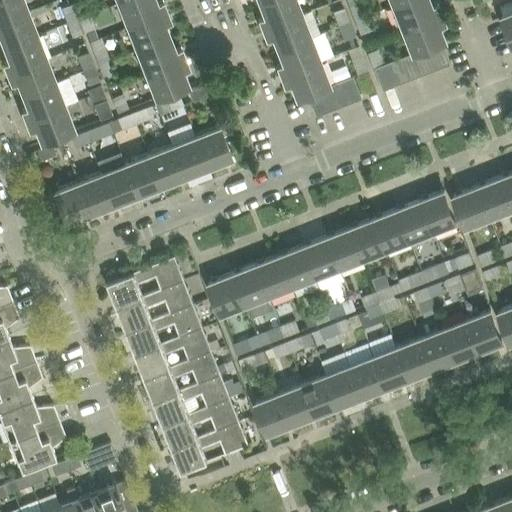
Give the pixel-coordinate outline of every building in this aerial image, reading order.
[(0,0),(0,21),(25,12),(21,2),(25,0),(0,0)] [(80,0),(75,2),(73,3),(78,17),(89,13),(83,0),(80,0)] [(156,0),(123,0),(120,1),(125,15),(129,14),(133,23),(167,10),(164,0),(158,2),(156,0)] [(266,15),(260,17),(264,27),(298,14),(295,4),(299,2),(297,0),(263,0),(260,1),(266,15)] [(361,0),(350,5),(355,19),(366,15),(361,0)] [(401,0),(393,3),(403,27),(441,12),(437,2),(431,4),(429,0),(401,0)] [(70,4),(62,7),(68,21),(78,17),(73,3),(70,4)] [(344,7),(334,11),(339,25),(350,21),(344,7)] [(137,33),(133,35),(138,48),(171,35),(166,22),(171,20),(167,10),(133,23),(137,33)] [(0,21),(0,32),(6,46),(38,33),(33,20),(29,21),(25,12),(0,21)] [(274,35),(279,48),(311,36),(302,12),(298,14),(264,27),(268,37),(274,35)] [(410,35),(406,36),(412,51),(414,50),(427,45),(441,40),(445,38),(439,24),(445,21),(441,12),(407,25),(410,35)] [(89,13),(78,17),(84,31),(86,30),(94,27),(89,13)] [(366,15),(355,19),(361,33),(372,29),(366,15)] [(78,17),(68,21),(73,35),(81,32),(84,31),(78,17)] [(350,21),(339,25),(345,39),(355,35),(350,21)] [(11,60),(5,62),(9,72),(43,59),(39,49),(43,47),(38,33),(6,46),(11,60)] [(171,35),(138,48),(144,62),(148,60),(151,70),(186,57),(182,47),(176,49),(171,35)] [(101,36),(90,41),(99,63),(110,59),(101,36)] [(278,64),(282,74),(317,61),(321,59),(311,36),(279,48),(284,62),(278,64)] [(441,40),(427,45),(436,67),(449,62),(441,40)] [(427,45),(414,50),(423,72),(436,67),(427,45)] [(384,62),(378,48),(368,52),(374,66),(384,62)] [(414,50),(412,51),(400,55),(409,78),(423,72),(414,50)] [(88,51),(78,55),(83,69),(94,65),(88,51)] [(352,58),(358,72),(368,68),(362,54),(352,58)] [(400,55),(387,61),(396,83),(409,78),(400,55)] [(151,70),(147,72),(157,96),(171,90),(189,83),(184,69),(190,66),(186,57),(151,70)] [(43,59),(9,72),(13,82),(19,80),(24,93),(56,81),(51,67),(47,68),(43,59)] [(110,59),(99,63),(105,77),(116,73),(110,59)] [(317,61),(282,74),(286,84),(292,82),(297,96),(308,92),(319,87),(330,83),(324,69),(320,70),(317,61)] [(387,61),(384,62),(374,66),(382,88),(396,83),(387,61)] [(94,65),(83,69),(89,83),(100,79),(94,65)] [(353,74),(341,79),(350,101),(361,96),(353,74)] [(341,79),(330,83),(339,105),(350,101),(341,79)] [(29,107),(23,109),(27,119),(62,106),(58,96),(62,94),(56,81),(24,93),(29,107)] [(330,83),(319,87),(328,110),(339,105),(330,83)] [(101,84),(89,89),(100,118),(113,113),(101,84)] [(208,94),(204,84),(189,89),(193,99),(208,94)] [(319,87),(308,92),(317,114),(328,110),(319,87)] [(123,92),(112,97),(118,111),(129,107),(129,106),(123,92)] [(179,93),(165,99),(169,109),(183,104),(179,93)] [(62,106),(27,119),(31,129),(37,126),(42,140),(61,133),(75,128),(69,114),(65,115),(62,106)] [(146,106),(132,111),(137,122),(151,117),(146,106)] [(119,116),(123,128),(137,122),(132,111),(119,116)] [(100,124),(86,130),(90,141),(104,135),(100,124)] [(220,124),(197,133),(210,164),(232,155),(220,124)] [(86,130),(71,135),(76,146),(90,141),(86,130)] [(197,133),(173,143),(186,174),(210,164),(197,133)] [(39,149),(43,159),(57,153),(53,143),(39,149)] [(173,143),(150,152),(162,183),(186,174),(173,143)] [(121,149),(97,158),(102,171),(114,202),(138,192),(126,161),(121,149)] [(150,152),(126,161),(138,192),(162,183),(150,152)] [(511,170),(503,174),(511,197),(511,170)] [(102,171),(79,180),(91,211),(114,202),(102,171)] [(511,197),(503,174),(479,184),(491,215),(511,207),(511,197)] [(91,211),(79,180),(54,189),(67,220),(91,211)] [(491,215),(479,184),(454,193),(467,225),(491,215)] [(446,188),(423,197),(435,229),(458,220),(446,188)] [(423,197),(400,206),(412,238),(435,229),(423,197)] [(400,206),(376,215),(388,247),(412,238),(400,206)] [(376,215),(353,225),(365,256),(388,247),(376,215)] [(353,225),(330,234),(342,265),(365,256),(353,225)] [(330,234),(305,243),(318,274),(342,265),(330,234)] [(511,240),(502,244),(506,255),(511,252),(511,240)] [(305,243),(282,252),(294,284),(318,274),(305,243)] [(493,248),(478,254),(482,264),(497,258),(493,248)] [(470,251),(456,256),(460,267),(474,261),(470,251)] [(282,252),(258,261),(271,293),(294,284),(282,252)] [(109,281),(118,304),(144,293),(139,281),(157,274),(162,286),(185,277),(176,254),(109,281)] [(258,261),(235,270),(247,302),(251,313),(275,304),(271,293),(258,261)] [(439,262),(424,268),(428,279),(443,274),(439,262)] [(499,263),(484,269),(488,280),(503,274),(499,263)] [(476,266),(452,275),(458,290),(467,286),(468,290),(483,284),(476,266)] [(424,268),(408,274),(413,285),(428,279),(424,268)] [(247,302),(235,270),(210,280),(222,312),(247,302)] [(452,275),(447,277),(453,292),(458,290),(452,275)] [(118,304),(128,328),(154,318),(149,304),(167,298),(172,311),(195,301),(185,277),(162,286),(163,287),(145,294),(144,293),(118,304)] [(444,278),(430,284),(434,295),(448,289),(444,278)] [(400,280),(377,290),(381,300),(396,294),(395,292),(399,290),(404,289),(400,280)] [(0,305),(13,300),(7,284),(0,284),(0,305)] [(434,295),(430,284),(414,290),(419,301),(434,295)] [(377,290),(363,295),(366,304),(367,305),(381,300),(377,290)] [(396,294),(381,300),(385,311),(404,303),(401,295),(396,294)] [(0,338),(9,335),(5,325),(19,316),(13,300),(0,305),(0,338)] [(344,300),(330,305),(334,316),(348,311),(344,300)] [(381,300),(367,305),(371,317),(385,311),(381,300)] [(128,328),(137,350),(163,340),(158,328),(176,321),(181,333),(204,324),(195,301),(172,311),(154,318),(128,328)] [(511,340),(511,304),(500,309),(511,341),(511,340)] [(334,316),(330,305),(314,311),(319,322),(334,316)] [(492,307),(469,316),(482,348),(505,339),(492,307)] [(351,315),(335,322),(339,332),(355,325),(351,315)] [(469,316),(446,325),(458,357),(482,348),(469,316)] [(297,317),(282,323),(287,334),(301,328),(297,317)] [(335,322),(321,327),(325,337),(339,332),(335,322)] [(287,334),(282,323),(267,329),(272,340),(287,334)] [(137,350),(146,375),(172,365),(167,351),(185,344),(190,358),(213,349),(204,324),(181,333),(181,334),(163,342),(163,340),(137,350)] [(446,325),(423,335),(435,366),(458,357),(446,325)] [(302,334),(289,340),(293,350),(306,344),(302,334)] [(0,374),(37,360),(31,344),(13,345),(9,335),(0,338),(0,374)] [(423,335),(398,344),(410,376),(435,366),(423,335)] [(254,347),(250,336),(234,342),(238,353),(254,347)] [(289,340),(275,345),(279,355),(293,350),(289,340)] [(398,344),(376,353),(388,385),(410,376),(398,344)] [(268,359),(264,348),(240,357),(244,369),(268,359)] [(146,375),(155,398),(181,387),(176,375),(194,368),(199,380),(222,371),(213,349),(190,358),(172,365),(146,375)] [(346,350),(323,359),(328,372),(340,403),(364,394),(351,362),(346,350)] [(376,353),(351,362),(364,394),(388,385),(376,353)] [(37,360),(0,374),(0,392),(5,405),(32,395),(28,385),(43,375),(37,360)] [(155,398),(164,421),(190,411),(185,398),(203,391),(208,404),(231,395),(222,371),(199,380),(199,381),(182,388),(181,387),(155,398)] [(328,372),(305,381),(317,412),(340,403),(328,372)] [(234,377),(226,380),(231,395),(240,391),(234,377)] [(305,381),(281,390),(293,421),(317,412),(305,381)] [(293,421),(281,390),(257,399),(269,431),(293,421)] [(5,405),(0,407),(0,412),(3,420),(10,418),(17,436),(60,419),(54,404),(36,405),(32,395),(5,405)] [(164,421),(173,445),(200,435),(195,422),(212,415),(217,428),(241,419),(231,395),(208,404),(209,405),(191,412),(190,411),(164,421)] [(24,453),(17,456),(22,468),(37,462),(56,455),(52,445),(66,435),(60,419),(17,436),(24,453)] [(200,435),(173,445),(183,469),(209,459),(204,445),(222,438),(227,452),(241,446),(250,443),(241,419),(217,428),(218,429),(200,435)] [(111,440),(85,450),(83,451),(88,464),(116,453),(111,440)] [(241,446),(227,452),(231,462),(246,457),(241,446)] [(77,453),(64,458),(68,469),(81,464),(77,453)] [(68,469),(64,458),(51,464),(55,474),(68,469)] [(42,467),(28,472),(32,483),(46,477),(42,467)] [(32,483),(28,472),(15,477),(20,487),(32,483)] [(125,476),(97,488),(106,511),(137,511),(139,511),(125,476)] [(4,482),(0,483),(0,495),(8,492),(4,482)] [(70,498),(60,502),(64,511),(85,511),(79,495),(75,486),(67,489),(70,498)] [(106,511),(97,488),(79,495),(85,511),(106,511)] [(511,511),(511,497),(511,495),(488,504),(490,511),(511,511)] [(64,511),(60,502),(42,509),(43,511),(64,511)]
